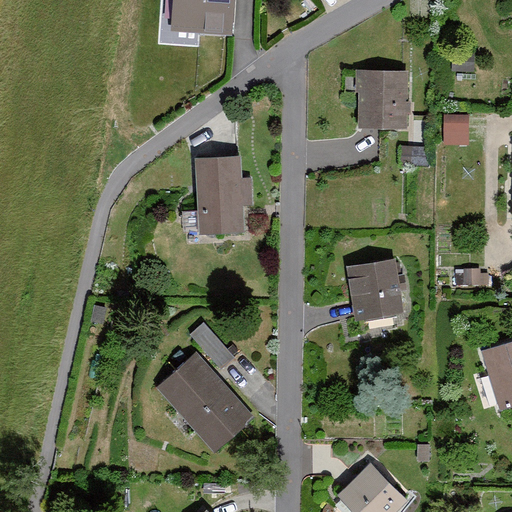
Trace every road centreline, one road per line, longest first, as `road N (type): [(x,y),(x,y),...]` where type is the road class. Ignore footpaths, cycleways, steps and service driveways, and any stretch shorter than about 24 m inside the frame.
road 1 (residential): [(294,45),(117,173),(103,200),(38,511)]
road 2 (residential): [(286,511),(294,45)]
